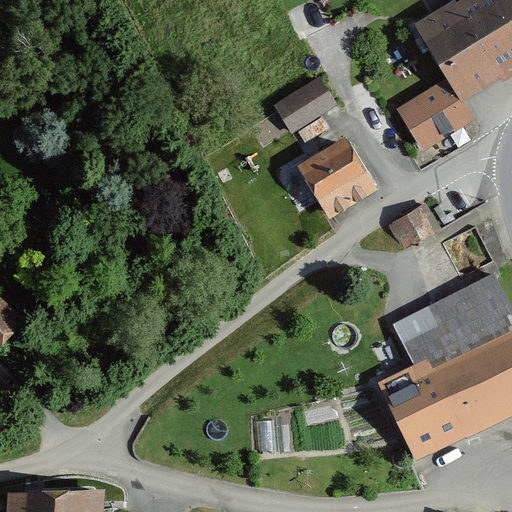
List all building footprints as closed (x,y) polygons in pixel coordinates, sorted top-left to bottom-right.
[(263,0),(281,38),(364,0),(263,0)] [(511,0),(444,0),(415,17),(449,72),(462,97),(511,68),(511,0)] [(462,97),(449,72),(392,103),(417,150),(474,119),(462,97)] [(320,75),(273,102),(290,130),(336,103),(320,75)] [(347,132),(298,160),(328,214),(377,186),(347,132)] [(427,201),(387,223),(401,249),(441,227),(427,201)] [(511,305),(496,271),(391,321),(410,362),(376,378),(412,456),(511,409),(511,305)] [(0,298),(0,340),(21,321),(0,298)] [(100,511),(102,488),(6,484),(4,511),(100,511)]
